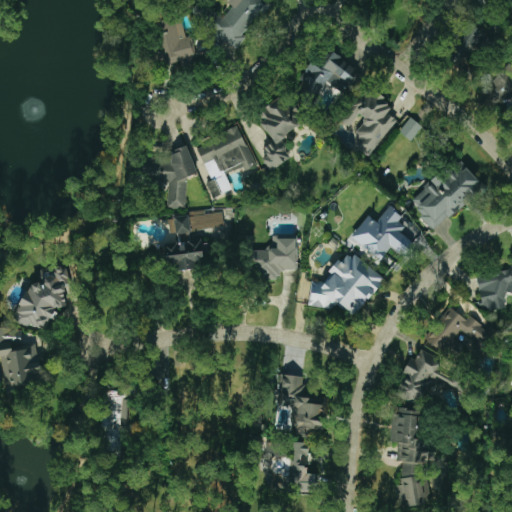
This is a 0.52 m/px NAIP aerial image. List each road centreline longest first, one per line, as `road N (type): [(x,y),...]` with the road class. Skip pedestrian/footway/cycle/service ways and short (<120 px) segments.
road 1 (residential): [(349,511),(358,401),(395,318),(448,260),(511,220)]
road 2 (residential): [(107,345),(266,334),(371,361)]
road 3 (residential): [(511,164),(465,118),(309,0)]
road 4 (residential): [(317,6),(257,69),(222,94),(174,110)]
